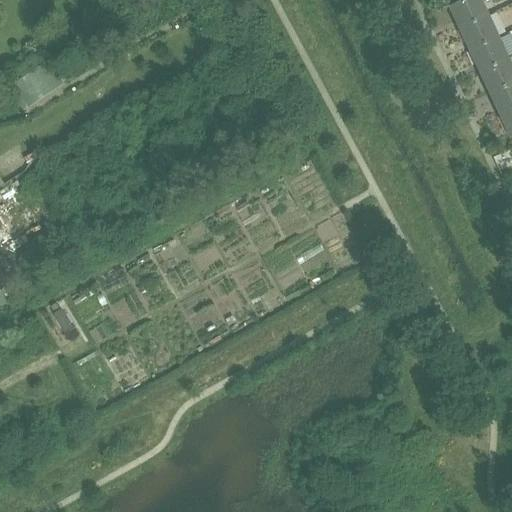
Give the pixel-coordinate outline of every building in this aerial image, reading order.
[(459,28),(488,15),(480,0),(462,0),(449,6),(459,28)] [(488,15),(459,28),(470,50),(498,37),(488,15)] [(508,59),(498,37),(470,50),(480,72),(508,59)] [(511,83),(511,66),(508,59),(480,72),(490,94),(511,83)] [(23,111),(64,84),(49,61),(8,88),(23,111)] [(511,110),(511,83),(490,94),(501,116),(511,110)] [(511,137),(511,110),(501,116),(511,138),(511,137)] [(181,244),(158,250),(164,271),(187,266),(181,244)] [(73,329),(61,309),(54,314),(65,334),(73,329)]
